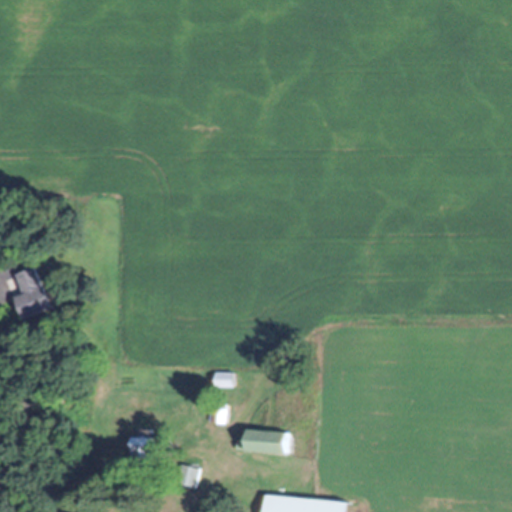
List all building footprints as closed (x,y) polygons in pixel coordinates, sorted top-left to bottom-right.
[(27,309),(36,332),(65,320),(56,297),(27,309)] [(226,399),(243,398),(243,385),(226,385),(226,399)] [(239,416),(215,415),(215,435),(238,435),(239,416)] [(309,465),(310,444),(257,442),(256,455),(245,454),(245,463),(309,465)] [(139,449),(139,474),(170,474),(170,449),(139,449)]
